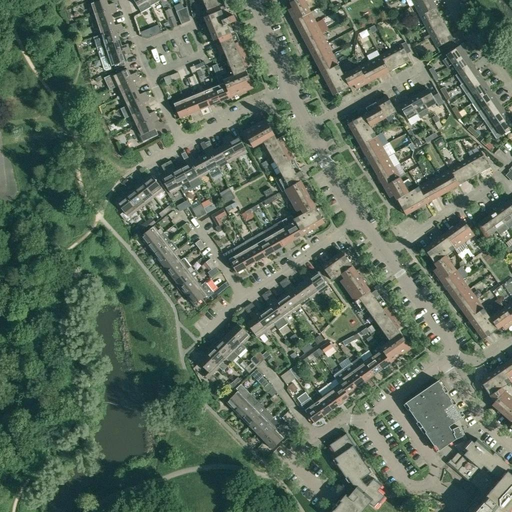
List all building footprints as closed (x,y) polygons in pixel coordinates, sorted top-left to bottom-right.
[(93,12),(94,15),(115,8),(114,3),(108,5),(106,0),(103,0),(89,5),(91,11),(93,12)] [(221,45),(227,61),(245,53),(235,31),(231,33),(222,11),(227,9),(222,0),(202,0),(207,10),(202,12),(216,47),(221,45)] [(288,0),(290,4),(292,8),(305,2),(306,1),(305,0),(288,0)] [(424,0),(414,6),(420,16),(436,8),(432,0),(424,0)] [(305,2),(292,8),(288,10),(294,21),(310,13),(305,2)] [(182,24),(190,21),(191,21),(187,7),(176,11),(182,24)] [(93,19),(95,26),(113,20),(111,14),(117,12),(115,8),(94,15),(94,18),(93,19)] [(420,16),(425,27),(442,18),(436,8),(420,16)] [(294,21),(299,32),(316,23),(310,13),(294,21)] [(167,19),(170,29),(177,26),(173,16),(167,19)] [(425,27),(431,37),(447,29),(442,18),(425,27)] [(99,33),(100,36),(122,29),(121,24),(115,26),(113,20),(95,26),(98,32),(99,33)] [(70,24),(72,30),(78,28),(76,22),(70,24)] [(299,32),(305,43),(322,34),(316,23),(299,32)] [(124,33),(122,29),(100,36),(94,38),(97,48),(120,41),(118,35),(124,33)] [(149,29),(143,31),(146,38),(152,35),(149,29)] [(453,40),(447,29),(431,37),(437,48),(453,40)] [(327,45),(322,34),(305,43),(311,53),(327,45)] [(100,58),(129,49),(127,44),(122,46),(120,41),(97,48),(100,58)] [(406,43),(390,51),(399,67),(410,61),(406,54),(410,51),(406,43)] [(311,53),(316,64),(333,55),(327,45),(311,53)] [(452,63),(453,64),(466,55),(460,46),(446,55),(447,56),(444,58),(448,65),(452,63)] [(130,53),(129,49),(100,58),(104,69),(114,66),(115,69),(125,65),(124,62),(127,62),(124,55),(130,53)] [(399,67),(390,51),(380,56),(388,73),(399,67)] [(249,65),(245,53),(227,61),(232,72),(245,67),(249,65)] [(322,74),(338,66),(333,55),(316,64),(322,74)] [(472,64),(466,55),(453,64),(459,73),(472,64)] [(380,56),(369,62),(378,78),(388,73),(380,56)] [(369,62),(359,67),(367,84),(378,78),(369,62)] [(472,64),(459,73),(455,76),(461,85),(478,73),(472,64)] [(350,87),(343,74),(338,66),(322,74),(333,96),(350,87)] [(253,88),(245,67),(232,72),(231,73),(232,77),(223,81),(230,98),(253,88)] [(367,84),(359,67),(348,73),(347,72),(343,74),(350,87),(354,85),(356,90),(367,84)] [(110,90),(117,87),(138,77),(136,73),(130,75),(128,70),(112,77),(111,75),(104,78),(110,90)] [(478,73),(461,85),(459,86),(465,95),(484,82),(478,73)] [(219,84),(214,86),(220,102),(230,98),(223,81),(221,75),(217,77),(219,84)] [(118,91),(120,97),(137,90),(134,84),(140,81),(138,77),(117,87),(118,89),(118,91)] [(484,82),(465,95),(472,104),(490,91),(484,82)] [(210,106),(220,102),(214,86),(204,90),(210,106)] [(419,95),(427,109),(436,103),(428,89),(419,95)] [(125,104),(126,106),(147,97),(145,92),(139,95),(137,90),(120,97),(123,103),(125,104)] [(210,106),(204,90),(194,95),(200,110),(210,106)] [(472,104),(478,112),(496,100),(490,91),(472,104)] [(190,114),(200,110),(194,95),(184,99),(190,114)] [(419,95),(409,100),(417,114),(419,118),(429,113),(427,109),(419,95)] [(387,96),(376,102),(385,118),(396,112),(387,96)] [(149,101),(147,97),(126,106),(120,109),(125,119),(130,117),(146,109),(143,103),(149,101)] [(190,114),(184,99),(173,103),(180,119),(190,114)] [(417,114),(409,100),(399,106),(407,120),(417,114)] [(503,109),(496,100),(478,112),(484,121),(503,109)] [(385,118),(376,102),(366,108),(368,113),(375,124),(385,118)] [(135,126),(156,116),(154,112),(148,115),(146,109),(130,117),(133,123),(134,123),(135,126)] [(509,117),(503,109),(484,121),(490,130),(509,117)] [(376,126),(375,124),(368,113),(364,115),(348,124),(358,142),(374,133),(372,128),(376,126)] [(158,120),(156,116),(135,126),(136,128),(136,130),(142,142),(158,135),(153,123),(158,120)] [(511,122),(509,117),(490,130),(496,140),(511,128),(511,122)] [(263,146),(265,146),(272,142),(276,139),(274,136),(265,119),(244,131),(253,148),(261,143),(263,146)] [(358,142),(364,153),(380,143),(374,133),(358,142)] [(230,134),(226,136),(237,157),(239,156),(241,156),(247,152),(239,137),(233,140),(230,134)] [(225,144),(219,147),(228,163),(234,160),(234,158),(237,157),(226,136),(222,139),(225,144)] [(272,142),(265,146),(272,157),(274,162),(290,153),(281,137),(276,139),(272,142)] [(206,154),(200,157),(209,173),(215,170),(215,168),(218,167),(204,141),(200,143),(206,154)] [(214,150),(211,145),(209,141),(205,143),(218,167),(220,166),(222,166),(228,163),(219,147),(214,150)] [(364,153),(370,163),(386,154),(380,143),(364,153)] [(481,151),(470,157),(479,174),(490,168),(481,151)] [(187,165),(181,168),(190,184),(196,180),(196,179),(199,177),(188,157),(185,152),(181,154),(187,165)] [(278,180),(290,200),(306,191),(299,179),(304,176),(290,153),(274,162),(283,177),(278,180)] [(370,163),(376,173),(392,164),(386,154),(370,163)] [(188,157),(199,177),(201,176),(203,176),(209,173),(200,157),(195,160),(192,155),(188,157)] [(469,180),(479,174),(470,157),(460,163),(469,180)] [(460,163),(449,169),(459,186),(469,180),(460,163)] [(376,173),(382,184),(398,175),(392,164),(376,173)] [(190,184),(181,168),(176,171),(173,165),(169,167),(180,187),(182,186),(184,187),(190,184)] [(177,189),(180,187),(169,167),(165,170),(168,175),(162,178),(170,194),(177,191),(177,189)] [(448,191),(459,186),(449,169),(439,175),(448,191)] [(398,175),(382,184),(390,198),(395,195),(406,189),(398,175)] [(439,175),(428,181),(438,197),(448,191),(439,175)] [(143,183),(153,196),(156,194),(157,195),(163,190),(152,176),(143,183)] [(428,181),(418,187),(427,203),(438,197),(428,181)] [(143,183),(135,190),(146,204),(151,200),(151,198),(153,196),(143,183)] [(408,188),(406,189),(395,195),(397,199),(406,215),(427,203),(418,187),(410,192),(408,188)] [(272,190),(270,188),(263,192),(266,197),(272,194),(273,193),(272,190)] [(135,190),(126,196),(136,210),(138,208),(141,208),(146,204),(135,190)] [(306,191),(290,200),(297,212),(300,210),(313,203),(306,191)] [(136,210),(126,196),(117,203),(124,211),(120,215),(126,221),(130,218),(129,217),(134,213),(134,211),(136,210)] [(207,213),(215,208),(213,203),(212,203),(204,208),(207,213)] [(324,223),(313,203),(300,210),(302,214),(294,219),(303,235),(324,223)] [(207,213),(204,208),(202,204),(201,204),(193,209),(198,218),(207,213)] [(511,215),(504,205),(495,211),(508,229),(511,226),(511,215)] [(215,213),(218,219),(219,219),(227,214),(223,209),(215,213)] [(486,217),(496,230),(500,235),(508,229),(495,211),(486,217)] [(291,215),(282,220),(293,241),(303,235),(294,219),(291,215)] [(487,237),(496,230),(486,217),(478,224),(487,237)] [(284,246),(293,241),(282,220),(272,226),(284,246)] [(464,220),(453,227),(464,242),(474,235),(464,220)] [(224,229),(221,224),(217,226),(215,228),(218,232),(224,229)] [(161,228),(157,230),(154,226),(140,237),(147,245),(161,235),(164,232),(161,228)] [(274,252),(284,246),(272,226),(263,231),(274,252)] [(453,227),(444,234),(455,250),(464,242),(453,227)] [(263,231),(254,236),(265,257),(274,252),(263,231)] [(455,250),(444,234),(424,249),(435,264),(438,268),(448,260),(450,259),(447,255),(455,250)] [(161,235),(147,245),(154,254),(170,241),(165,235),(162,237),(161,235)] [(254,236),(244,242),(256,262),(265,257),(254,236)] [(154,254),(161,263),(174,252),(178,249),(171,240),(170,241),(154,254)] [(244,242),(235,247),(247,267),(256,262),(244,242)] [(237,273),(247,267),(235,247),(225,253),(228,258),(237,273)] [(340,281),(348,292),(363,281),(342,251),(322,266),(332,281),(340,275),(343,279),(340,281)] [(174,252),(161,263),(167,271),(181,261),(174,252)] [(181,261),(167,271),(174,279),(191,266),(184,258),(181,261)] [(448,260),(438,268),(433,271),(443,284),(458,273),(448,260)] [(194,278),(191,274),(195,271),(191,266),(174,279),(176,282),(175,283),(175,285),(179,290),(194,278)] [(309,271),(305,274),(318,293),(321,291),(322,291),(328,287),(318,272),(312,276),(309,271)] [(443,284),(450,294),(465,283),(458,273),(443,284)] [(316,294),(318,293),(305,274),(301,277),(305,282),(300,285),(310,300),(316,296),(316,294)] [(185,294),(188,297),(201,286),(194,278),(179,290),(182,294),(184,295),(185,294)] [(283,280),(301,305),(303,303),(305,304),(310,300),(300,285),(295,289),(286,278),(283,280)] [(282,298),(293,312),(298,308),(299,307),(301,305),(283,280),(279,283),(287,294),(282,298)] [(371,293),(363,281),(348,292),(362,311),(366,308),(376,323),(391,312),(376,290),(371,293)] [(205,283),(201,286),(188,297),(194,306),(207,295),(208,297),(213,293),(205,283)] [(472,293),(465,283),(450,294),(457,303),(472,293)] [(272,301),(283,318),(285,316),(287,316),(293,312),(282,298),(277,302),(269,290),(266,292),(272,301)] [(272,320),(275,325),(281,321),(281,319),(283,318),(272,301),(266,292),(261,295),(270,307),(265,310),(272,320)] [(457,303),(464,313),(479,302),(472,293),(457,303)] [(260,314),(252,303),(251,302),(248,305),(266,330),(268,329),(270,329),(272,328),(275,325),(272,320),(265,310),(260,314)] [(464,313),(471,323),(486,312),(479,302),(464,313)] [(264,332),(266,330),(248,305),(244,308),(252,319),(247,323),(258,338),(263,334),(264,332)] [(493,314),(489,317),(498,329),(502,326),(505,330),(511,324),(511,319),(504,308),(494,315),(493,314)] [(380,348),(381,349),(391,363),(411,348),(398,330),(402,327),(391,312),(376,323),(387,337),(385,339),(388,342),(380,348)] [(498,329),(489,317),(486,312),(471,323),(483,340),(498,329)] [(238,324),(230,332),(243,345),(248,340),(248,338),(249,337),(250,338),(251,337),(238,324)] [(243,345),(230,332),(223,339),(234,352),(236,350),(238,350),(243,345)] [(238,356),(234,352),(223,339),(215,347),(230,363),(238,356)] [(304,347),(307,352),(312,348),(309,343),(304,347)] [(215,347),(207,355),(219,367),(223,371),(231,364),(230,363),(215,347)] [(316,359),(325,353),(321,347),(312,354),(315,357),(316,359)] [(382,369),(391,363),(381,349),(372,355),(382,369)] [(219,367),(207,355),(199,363),(207,370),(204,372),(203,374),(207,379),(214,372),(217,371),(217,369),(219,367)] [(372,355),(364,362),(371,372),(373,376),(382,369),(372,355)] [(511,363),(510,360),(500,367),(510,382),(511,381),(511,363)] [(358,372),(364,382),(373,376),(371,372),(364,362),(355,368),(358,372)] [(351,363),(342,369),(356,388),(364,382),(358,372),(355,368),(351,363)] [(293,367),(289,370),(291,372),(296,379),(300,377),(293,367)] [(510,382),(500,367),(479,381),(494,403),(492,405),(511,422),(511,423),(509,427),(511,429),(511,398),(504,391),(505,390),(502,388),(510,382)] [(342,369),(333,376),(349,398),(347,394),(356,388),(342,369)] [(335,379),(327,385),(340,404),(349,398),(333,376),(335,379)] [(463,418),(446,393),(445,394),(442,389),(443,388),(438,381),(423,392),(421,394),(420,393),(405,404),(405,405),(406,404),(409,409),(408,409),(418,423),(418,422),(422,427),(421,428),(422,428),(425,432),(425,433),(434,447),(435,446),(438,451),(437,452),(456,440),(463,437),(456,422),(463,418)] [(236,388),(238,391),(226,402),(234,411),(251,394),(241,384),(236,388)] [(322,397),(332,411),(340,404),(327,385),(318,391),(322,397)] [(258,402),(251,394),(234,411),(237,413),(237,415),(239,417),(240,417),(242,418),(258,402)] [(322,397),(313,403),(323,417),(332,411),(322,397)] [(300,405),(304,410),(314,424),(323,417),(313,403),(309,398),(300,405)] [(266,409),(258,402),(242,418),(249,426),(266,409)] [(249,426),(257,434),(269,422),(273,417),(266,409),(249,426)] [(257,434),(264,442),(276,430),(272,425),(269,422),(257,434)] [(284,438),(276,430),(264,442),(272,450),(284,438)] [(385,497),(381,494),(378,491),(382,486),(375,480),(377,478),(370,468),(368,469),(353,447),(355,446),(346,434),(341,438),(340,437),(334,441),(335,442),(329,446),(334,453),(336,452),(338,456),(333,459),(333,460),(335,459),(338,463),(336,464),(346,478),(347,477),(350,481),(349,482),(349,483),(351,482),(355,489),(348,497),(364,510),(369,503),(375,508),(376,508),(375,507),(378,503),(379,504),(385,497)] [(462,511),(509,511),(510,511),(511,511),(511,469),(477,439),(474,443),(470,440),(468,441),(466,439),(454,446),(454,447),(455,447),(458,452),(451,461),(449,459),(446,464),(477,490),(477,495),(462,511)] [(362,511),(364,510),(348,497),(346,495),(340,502),(341,503),(338,506),(337,506),(337,507),(335,510),(332,510),(330,511),(362,511)]
